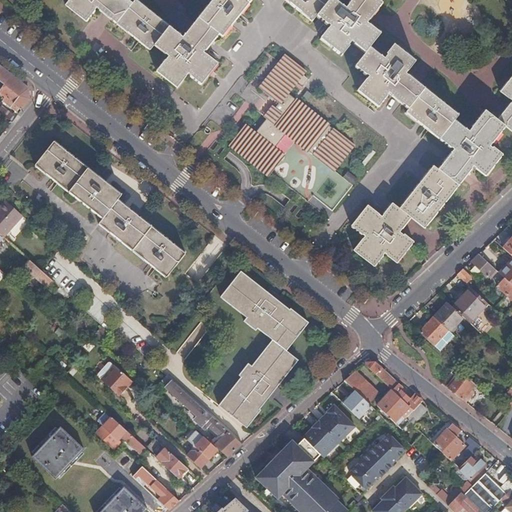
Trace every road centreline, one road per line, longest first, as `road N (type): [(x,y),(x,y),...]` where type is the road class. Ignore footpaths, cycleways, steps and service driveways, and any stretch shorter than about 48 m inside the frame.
road 1 (secondary): [(369,338),(54,84)]
road 2 (residential): [(183,511),(369,338)]
road 3 (residential): [(511,204),(369,338)]
road 4 (secondary): [(511,455),(369,338)]
road 5 (unknown): [(393,23),(459,76),(472,79),(511,60)]
